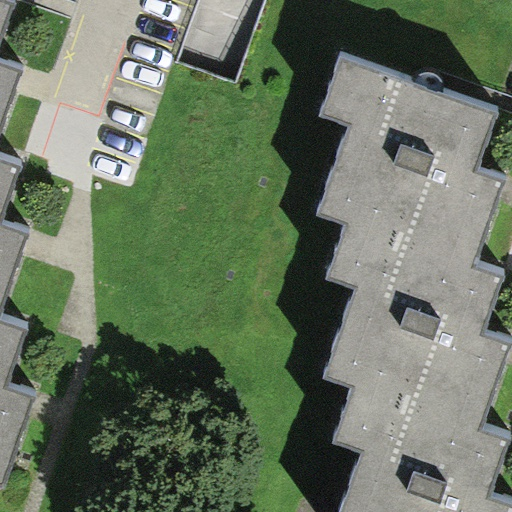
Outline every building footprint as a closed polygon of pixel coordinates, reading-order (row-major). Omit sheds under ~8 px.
[(0,0),(0,99),(12,66),(0,61),(0,20),(7,0),(0,0)] [(511,83),(511,15),(427,5),(418,72),(511,83)] [(341,212),(464,257),(495,172),(470,163),(492,101),(322,39),(297,107),(342,124),(313,202),(341,212)] [(0,157),(0,274),(15,233),(0,227),(0,189),(10,162),(0,157)] [(464,257),(341,212),(322,263),(350,272),(317,361),(349,372),(470,416),(498,339),(471,329),(493,268),(464,257)] [(0,315),(0,479),(31,394),(2,383),(24,324),(0,315)] [(470,416),(349,372),(329,428),(363,440),(337,511),(509,511),(511,506),(511,498),(485,489),(507,430),(470,416)]
